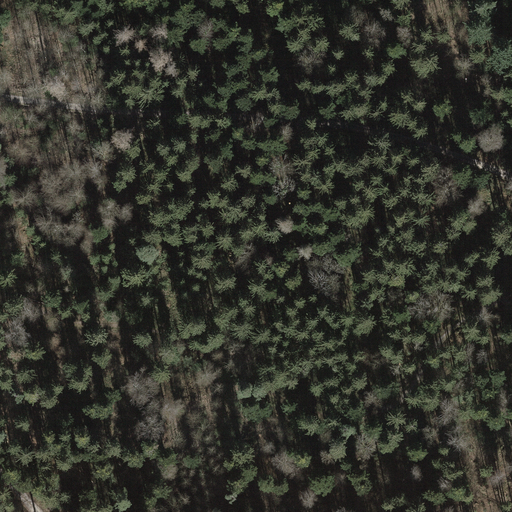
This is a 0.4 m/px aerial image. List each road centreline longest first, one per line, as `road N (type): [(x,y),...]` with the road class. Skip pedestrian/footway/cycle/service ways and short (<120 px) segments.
road 1 (track): [(511,296),(457,325),(398,404),(352,416),(281,399),(148,328),(68,321),(0,290)]
road 2 (track): [(511,175),(388,136),(297,121),(103,111),(0,96)]
